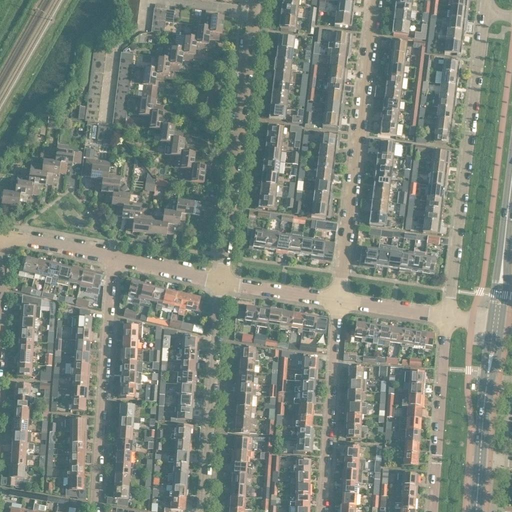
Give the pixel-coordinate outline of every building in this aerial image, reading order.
[(394,0),(394,11),(410,13),(415,13),(416,8),(411,7),(411,1),(402,0),(394,0)] [(447,7),(449,7),(465,10),(465,9),(467,9),(468,2),(466,1),(466,0),(447,0),(447,7)] [(336,7),(335,14),(351,16),(353,4),(336,2),(332,2),(331,7),(336,7)] [(280,17),(296,19),(299,19),(300,14),(297,14),(298,7),(281,5),(280,17)] [(449,7),(447,19),(464,21),(464,20),(466,20),(467,14),(465,13),(465,10),(449,7)] [(204,15),(203,28),(209,28),(208,33),(208,34),(208,40),(218,41),(219,35),(220,35),(222,18),(216,17),(217,13),(205,11),(204,15)] [(409,24),(410,13),(394,11),(392,22),(409,24)] [(165,12),(165,18),(164,24),(172,24),(173,12),(165,12)] [(335,14),(330,13),(330,17),(334,18),(333,28),(350,30),(351,16),(335,14)] [(280,32),(295,33),(296,19),(280,17),(278,16),(277,29),(280,29),(280,32)] [(447,19),(446,31),(462,33),(462,32),(464,32),(465,25),(463,25),(464,21),(447,19)] [(392,34),(392,37),(407,38),(407,36),(409,24),(392,22),(391,34),(392,34)] [(191,26),(189,38),(195,38),(195,44),(194,51),(204,52),(205,45),(206,45),(207,40),(208,40),(208,34),(208,33),(209,28),(203,28),(197,27),(191,26)] [(426,26),(421,26),(420,34),(414,33),(413,39),(424,41),(426,26)] [(333,31),(331,45),(348,47),(350,48),(351,41),(351,36),(349,35),(350,33),(333,31)] [(446,31),(444,42),(461,44),(461,43),(462,33),(446,31)] [(176,38),(174,48),(182,49),(181,55),(182,55),(181,61),(191,62),(192,56),(194,56),(194,51),(195,44),(195,38),(189,38),(183,37),(183,39),(176,38)] [(278,37),(276,49),(293,51),(294,39),(278,37)] [(305,45),(304,52),(310,53),(311,38),(300,37),(299,44),(305,45)] [(389,42),(388,54),(405,56),(407,56),(408,52),(407,51),(405,50),(406,41),(397,40),(397,43),(389,42)] [(423,50),(424,43),(412,42),(412,49),(418,49),(417,57),(422,58),(423,50)] [(451,55),(451,57),(460,58),(460,55),(461,44),(444,42),(443,54),(451,55)] [(331,45),(330,57),(346,59),(348,47),(331,45)] [(169,65),(168,72),(175,72),(178,73),(179,66),(180,66),(181,61),(182,55),(181,55),(182,49),(174,48),(170,48),(168,60),(169,60),(168,65),(169,65)] [(276,49),(275,60),(291,62),(293,51),(276,49)] [(120,60),(131,62),(132,55),(120,53),(119,60),(120,60)] [(387,65),(403,67),(405,56),(388,54),(387,65)] [(330,57),(328,69),(345,70),(346,59),(330,57)] [(155,75),(154,82),(156,82),(161,83),(162,76),(167,77),(168,72),(169,65),(168,65),(169,60),(168,60),(156,58),(155,70),(155,75)] [(290,74),(291,62),(275,60),(273,72),(290,74)] [(437,66),(436,72),(457,75),(459,75),(460,68),(458,68),(458,63),(442,61),(442,62),(440,62),(440,66),(437,66)] [(385,65),(384,71),(386,71),(385,77),(402,79),(405,80),(405,75),(404,74),(402,74),(403,67),(387,65),(385,65)] [(144,68),(141,86),(143,86),(142,93),(156,94),(156,88),(155,88),(156,82),(154,82),(155,75),(155,70),(144,68)] [(328,69),(327,80),(344,82),(345,82),(346,75),(344,75),(345,70),(328,69)] [(273,72),(272,83),(288,85),(290,74),(273,72)] [(435,77),(434,84),(439,84),(456,86),(457,75),(436,72),(435,77)] [(385,77),(384,89),(400,91),(402,79),(385,77)] [(327,80),(325,92),(342,94),(344,82),(327,80)] [(287,97),(288,85),(272,83),(271,95),(287,97)] [(439,84),(438,97),(454,99),(456,86),(439,84)] [(384,89),(382,100),(399,102),(400,91),(384,89)] [(322,91),(320,103),(324,103),(335,105),(341,105),(341,106),(343,106),(344,99),(342,99),(342,94),(325,92),(322,91)] [(140,99),(137,116),(149,118),(150,118),(150,112),(151,112),(152,106),(153,106),(154,101),(155,100),(156,94),(142,93),(141,99),(140,99)] [(271,95),(269,107),(286,109),(287,97),(271,95)] [(433,96),(432,108),(436,108),(453,110),(454,110),(456,99),(454,99),(438,97),(433,96)] [(382,100),(381,112),(398,114),(399,102),(382,100)] [(324,103),(323,115),(341,117),(342,110),(340,110),(341,106),(341,105),(335,105),(324,103)] [(149,118),(148,130),(160,131),(161,126),(162,119),(163,114),(162,114),(163,107),(154,106),(153,106),(152,106),(151,112),(150,112),(150,118),(149,118)] [(284,121),(286,109),(269,107),(268,119),(284,121)] [(453,110),(436,108),(435,120),(451,122),(453,110)] [(291,124),(301,125),(303,110),(297,110),(296,118),(291,118),(291,124)] [(380,123),(396,125),(398,114),(381,112),(380,123)] [(323,115),(321,127),(337,129),(339,129),(340,121),(339,121),(339,118),(341,118),(341,117),(323,115)] [(153,138),(153,142),(159,142),(158,143),(165,144),(170,145),(171,145),(172,139),(173,132),(173,127),(171,127),(172,120),(162,119),(161,126),(160,131),(159,138),(153,138)] [(435,120),(434,131),(450,133),(451,133),(452,127),(451,126),(451,122),(435,120)] [(378,123),(377,130),(379,131),(378,135),(395,137),(396,125),(380,123),(378,123)] [(282,140),(283,128),(266,126),(265,138),(282,140)] [(295,134),(294,142),(299,142),(301,128),(289,126),(289,133),(295,134)] [(45,128),(35,127),(34,135),(44,136),(45,128)] [(425,145),(426,138),(421,137),(421,132),(416,131),(414,143),(425,145)] [(434,131),(432,143),(449,145),(450,133),(434,131)] [(165,144),(163,156),(169,157),(175,157),(181,158),(182,152),(182,153),(183,146),(184,140),(182,140),(183,134),(173,132),(172,139),(171,145),(170,145),(165,144)] [(320,135),(319,147),(335,149),(338,149),(339,135),(333,134),(333,136),(320,135)] [(282,140),(265,138),(263,138),(263,145),(264,145),(263,150),(280,152),(282,140)] [(393,157),(394,145),(378,143),(376,154),(376,155),(393,157)] [(55,151),(54,163),(66,165),(72,166),(72,164),(79,165),(80,154),(66,152),(66,147),(56,145),(55,151)] [(175,157),(174,169),(179,169),(185,170),(191,171),(192,171),(192,166),(193,166),(194,159),(193,159),(194,154),(192,154),(193,147),(183,146),(182,153),(182,152),(181,158),(175,157)] [(424,153),(424,148),(414,146),(412,161),(418,162),(419,153),(424,153)] [(317,158),(334,160),(335,149),(319,147),(317,158)] [(85,150),(84,158),(92,159),(93,151),(85,150)] [(262,162),(279,164),(280,152),(263,150),(262,162)] [(431,151),(430,163),(448,165),(449,153),(448,153),(432,151),(431,151)] [(376,155),(374,166),(374,167),(391,169),(393,157),(376,155)] [(317,158),(316,170),(333,172),(334,160),(317,158)] [(185,170),(184,182),(190,183),(202,185),(205,167),(203,167),(204,161),(194,159),(193,166),(192,166),(192,171),(191,171),(185,170)] [(88,179),(95,180),(106,182),(107,176),(109,162),(85,160),(83,177),(88,177),(88,179)] [(41,173),(52,175),(52,176),(58,176),(58,175),(60,175),(64,176),(66,165),(54,163),(42,162),(42,166),(41,173)] [(279,164),(262,162),(261,173),(278,175),(279,164)] [(447,177),(448,165),(430,163),(428,175),(445,177),(447,177)] [(29,173),(27,184),(36,186),(39,186),(44,187),(44,186),(47,186),(51,187),(52,176),(52,175),(41,173),(42,166),(30,164),(29,172),(29,173)] [(390,175),(391,169),(374,167),(374,166),(373,166),(372,173),(374,173),(373,178),(390,180),(393,181),(394,175),(390,175)] [(314,181),(331,183),(333,172),(316,170),(314,181)] [(10,188),(9,194),(14,194),(14,195),(26,196),(31,197),(31,196),(37,197),(39,186),(36,186),(27,184),(29,173),(29,172),(22,171),(21,177),(16,176),(15,189),(10,188)] [(278,175),(261,173),(259,185),(276,187),(281,187),(282,182),(277,182),(278,175)] [(444,181),(445,177),(428,175),(427,186),(443,188),(445,188),(446,181),(444,181)] [(99,193),(105,194),(117,195),(119,183),(119,177),(107,176),(106,182),(95,180),(94,187),(99,188),(99,193)] [(145,178),(144,190),(154,191),(155,179),(145,178)] [(373,178),(372,190),(388,192),(390,180),(373,178)] [(330,195),(331,183),(314,181),(313,193),(330,195)] [(119,183),(117,195),(105,194),(104,200),(110,201),(109,206),(116,207),(127,209),(127,208),(129,193),(122,183),(119,183)] [(259,185),(258,196),(275,198),(276,187),(259,185)] [(442,200),(443,188),(427,186),(426,198),(442,200)] [(387,204),(388,192),(372,190),(370,202),(387,204)] [(2,193),(0,205),(18,207),(18,202),(25,203),(26,196),(14,195),(14,194),(9,194),(2,193)] [(313,193),(312,205),(328,207),(331,207),(332,199),(329,199),(330,195),(313,193)] [(275,198),(258,196),(257,208),(265,209),(264,211),(271,212),(271,210),(273,210),(275,198)] [(442,200),(426,198),(421,197),(420,202),(425,202),(424,209),(441,211),(442,200)] [(180,214),(180,215),(187,216),(192,216),(194,204),(176,202),(175,213),(175,214),(180,214)] [(370,202),(369,213),(386,215),(387,204),(370,202)] [(116,207),(115,214),(120,215),(120,220),(126,220),(133,221),(138,221),(139,216),(140,206),(131,205),(131,208),(127,208),(127,209),(116,207)] [(328,211),(328,207),(312,205),(310,218),(329,220),(330,211),(328,211)] [(439,223),(441,211),(424,209),(423,221),(439,223)] [(163,212),(162,219),(161,224),(167,225),(173,226),(178,226),(180,215),(180,214),(175,214),(175,213),(169,213),(163,212)] [(247,217),(268,220),(269,215),(248,212),(247,217)] [(369,213),(367,225),(369,225),(369,227),(383,228),(389,229),(390,222),(385,221),(386,215),(369,213)] [(139,216),(138,221),(133,221),(126,220),(125,225),(124,229),(131,230),(131,233),(148,235),(150,218),(139,216)] [(167,225),(161,224),(162,219),(150,218),(148,235),(165,237),(165,235),(172,236),(173,226),(167,225)] [(443,224),(439,223),(423,221),(421,233),(438,235),(442,236),(443,224)] [(314,227),(314,229),(324,230),(325,223),(315,222),(314,227)] [(251,230),(248,249),(263,251),(264,250),(266,234),(266,231),(261,230),(261,233),(254,232),(255,230),(251,230)] [(266,234),(264,250),(275,252),(278,235),(278,233),(266,231),(266,234)] [(275,252),(275,254),(282,255),(282,253),(287,253),(289,237),(290,234),(278,233),(278,235),(275,252)] [(289,237),(287,253),(298,255),(301,239),(289,237)] [(310,257),(312,241),(301,239),(298,255),(310,257)] [(310,257),(309,259),(317,260),(317,259),(322,260),(322,259),(330,260),(331,260),(330,262),(331,262),(334,244),(324,242),(312,241),(310,257)] [(375,269),(375,267),(378,250),(366,249),(361,248),(361,249),(355,248),(353,261),(359,262),(358,264),(358,266),(375,269)] [(389,252),(387,268),(398,270),(401,254),(401,250),(395,249),(395,253),(389,252)] [(378,250),(375,267),(387,268),(389,252),(378,250)] [(407,252),(407,255),(401,254),(398,270),(398,272),(409,273),(410,272),(412,256),(412,253),(407,252)] [(424,257),(421,274),(433,275),(436,259),(435,259),(435,256),(430,255),(430,258),(424,257)] [(412,256),(410,272),(421,274),(424,257),(412,256)] [(20,267),(18,276),(33,280),(34,275),(37,261),(25,259),(23,268),(20,267)] [(37,260),(37,261),(34,275),(45,278),(49,262),(37,260)] [(55,288),(56,285),(57,281),(56,280),(59,267),(60,265),(49,262),(45,278),(51,279),(49,286),(55,288)] [(57,281),(56,285),(67,287),(67,283),(71,269),(59,267),(56,280),(57,281)] [(71,267),(71,269),(67,283),(79,286),(82,272),(82,270),(71,267)] [(82,272),(79,286),(78,288),(85,290),(85,292),(90,293),(91,289),(94,275),(82,272)] [(139,300),(142,286),(142,284),(131,281),(127,297),(133,298),(132,305),(138,306),(139,300)] [(153,289),(142,286),(139,300),(150,302),(153,289)] [(20,293),(29,295),(31,289),(21,287),(20,293)] [(165,291),(153,289),(150,302),(156,303),(154,311),(160,312),(162,305),(165,291)] [(172,312),(173,307),(176,294),(165,291),(162,305),(167,306),(166,310),(172,312)] [(187,296),(176,294),(173,307),(179,308),(177,314),(183,316),(184,310),(187,296)] [(64,298),(53,295),(51,301),(63,304),(64,298)] [(20,318),(34,319),(39,320),(40,301),(21,296),(20,318)] [(199,299),(187,296),(184,310),(196,312),(201,313),(203,303),(198,302),(199,299)] [(76,300),(75,301),(74,306),(86,309),(88,302),(76,300)] [(255,327),(256,323),(258,309),(246,308),(246,314),(240,313),(239,320),(244,320),(244,322),(250,322),(250,326),(255,327)] [(258,309),(256,323),(255,327),(267,328),(267,325),(269,311),(258,309)] [(134,320),(136,314),(124,311),(122,317),(134,320)] [(269,311),(267,325),(278,327),(279,327),(281,313),(269,311)] [(77,312),(77,318),(76,330),(90,331),(91,319),(86,319),(86,313),(77,312)] [(281,313),(279,327),(278,327),(278,330),(285,331),(284,335),(289,336),(290,329),(292,315),(281,313)] [(292,315),(290,329),(297,330),(296,334),(301,335),(301,330),(304,316),(292,315)] [(304,316),(301,330),(301,335),(302,335),(302,332),(308,333),(307,339),(312,340),(315,318),(304,316)] [(19,330),(33,331),(34,331),(34,324),(36,324),(36,320),(34,320),(34,319),(20,318),(19,330)] [(123,339),(141,339),(141,324),(126,320),(125,327),(123,327),(123,339)] [(193,326),(181,323),(180,330),(191,333),(193,326)] [(349,337),(353,337),(353,338),(361,339),(360,343),(364,343),(365,339),(367,326),(355,324),(354,330),(350,330),(349,337)] [(377,341),(379,327),(367,326),(365,339),(377,341)] [(387,347),(388,343),(390,329),(386,329),(387,327),(379,326),(379,327),(377,341),(384,342),(383,347),(387,347)] [(402,331),(390,329),(388,343),(400,345),(402,331)] [(400,345),(411,346),(413,333),(409,332),(409,331),(402,329),(402,331),(400,345)] [(18,342),(32,343),(33,343),(33,336),(37,336),(38,331),(33,331),(34,331),(33,331),(19,330),(18,342)] [(75,342),(89,342),(90,331),(76,330),(71,330),(70,341),(75,342)] [(168,338),(175,338),(175,332),(164,331),(162,349),(167,349),(168,338)] [(416,355),(422,355),(425,335),(413,333),(411,346),(411,349),(417,350),(416,355)] [(250,344),(252,336),(242,335),(240,343),(250,344)] [(123,339),(122,350),(140,351),(141,339),(123,339)] [(181,351),(195,352),(196,340),(182,339),(181,351)] [(153,352),(159,352),(160,341),(154,340),(154,349),(151,348),(150,351),(153,352)] [(18,353),(32,354),(32,348),(35,348),(36,343),(33,343),(32,343),(18,342),(18,353)] [(89,342),(75,342),(75,353),(89,354),(89,342)] [(316,347),(299,345),(298,351),(315,354),(316,347)] [(240,361),(254,362),(255,362),(257,362),(258,356),(254,356),(254,350),(240,349),(240,361)] [(120,350),(120,362),(122,362),(135,363),(135,362),(136,356),(141,356),(141,351),(140,351),(122,350),(120,350)] [(194,363),(195,352),(181,351),(180,357),(174,356),(173,362),(180,362),(194,363)] [(280,352),(279,370),(284,370),(285,360),(292,360),(293,353),(280,352)] [(17,365),(31,366),(32,354),(18,353),(17,365)] [(75,353),(74,365),(88,366),(89,354),(75,353)] [(301,371),(315,372),(315,368),(317,368),(318,360),(316,360),(302,359),(301,371)] [(239,373),(253,374),(253,367),(257,368),(257,362),(255,362),(254,362),(240,361),(239,365),(237,365),(237,373),(239,373)] [(141,374),(141,362),(135,362),(135,363),(122,362),(121,374),(139,374),(141,374)] [(194,363),(180,362),(180,368),(173,367),(172,373),(177,373),(177,374),(193,375),(194,370),(196,370),(196,363),(194,363)] [(87,377),(89,377),(90,366),(88,366),(74,365),(71,364),(70,376),(73,376),(87,377)] [(17,365),(16,377),(30,378),(31,366),(17,365)] [(50,367),(45,367),(44,373),(40,373),(39,381),(49,382),(50,367)] [(348,369),(348,381),(361,381),(362,374),(364,374),(364,370),(362,370),(362,369),(348,369)] [(294,382),(300,383),(314,384),(315,379),(316,379),(317,372),(315,372),(301,371),(300,376),(294,376),(294,382)] [(236,384),(238,384),(252,385),(252,378),(254,378),(254,374),(253,374),(239,373),(238,377),(237,376),(236,384)] [(425,375),(423,375),(423,374),(409,373),(408,385),(424,386),(424,384),(422,384),(423,382),(424,382),(425,375)] [(121,374),(121,385),(134,386),(134,385),(138,385),(139,374),(121,374)] [(177,374),(176,385),(178,385),(192,386),(193,382),(195,383),(195,375),(193,375),(177,374)] [(88,389),(89,377),(87,377),(73,376),(72,388),(88,389)] [(347,392),(361,393),(363,393),(363,381),(361,381),(348,381),(347,392)] [(299,394),(313,395),(314,391),(316,391),(316,384),(314,384),(300,383),(299,390),(297,390),(297,393),(299,394)] [(48,395),(49,385),(39,384),(38,390),(43,390),(43,394),(48,395)] [(257,391),(257,386),(254,386),(252,385),(238,384),(237,388),(236,388),(235,396),(237,396),(253,397),(255,397),(255,391),(257,391)] [(134,386),(121,385),(118,385),(118,400),(134,401),(134,392),(138,392),(139,385),(138,385),(134,385),(134,386)] [(192,386),(178,385),(178,392),(174,392),(174,396),(175,396),(175,397),(192,398),(192,394),(194,394),(194,386),(192,386)] [(408,385),(407,396),(421,397),(422,393),(424,393),(424,386),(408,385)] [(14,386),(13,397),(13,398),(29,399),(29,398),(29,387),(14,386)] [(72,388),(72,399),(86,400),(87,400),(88,389),(72,388)] [(347,392),(347,404),(361,404),(361,393),(347,392)] [(293,405),(294,405),(296,405),(313,407),(313,402),(315,403),(315,395),(313,395),(299,394),(299,400),(293,400),(293,405)] [(237,396),(236,408),(250,409),(250,408),(251,401),(253,401),(253,397),(237,396)] [(421,397),(407,396),(402,396),(402,403),(401,403),(400,408),(406,408),(421,409),(421,405),(423,405),(423,397),(421,397)] [(175,397),(175,408),(174,408),(191,410),(193,410),(194,398),(192,398),(175,397)] [(29,399),(13,398),(13,409),(14,409),(28,410),(28,409),(33,403),(34,398),(29,398),(29,399)] [(86,400),(72,399),(71,411),(85,412),(86,400)] [(346,416),(362,416),(365,416),(365,405),(361,404),(347,404),(346,416)] [(313,407),(296,405),(294,405),(294,417),(298,417),(312,418),(313,407)] [(119,418),(133,419),(133,418),(133,412),(138,412),(138,408),(120,406),(119,418)] [(173,419),(173,423),(190,424),(190,421),(191,410),(174,408),(174,414),(170,414),(170,419),(173,419)] [(249,420),(250,414),(254,414),(255,409),(250,408),(250,409),(236,408),(236,412),(234,411),(233,419),(235,419),(249,420)] [(406,419),(420,420),(421,409),(406,408),(406,419)] [(28,410),(14,409),(13,421),(27,422),(27,415),(32,415),(32,410),(28,410)] [(346,416),(346,427),(360,428),(360,420),(362,420),(362,416),(346,416)] [(311,430),(312,418),(298,417),(297,429),(311,430)] [(64,433),(69,432),(85,433),(85,418),(74,418),(68,418),(68,421),(64,421),(64,433)] [(139,419),(133,418),(133,419),(119,418),(118,430),(132,431),(132,424),(139,425),(139,419)] [(249,420),(235,419),(233,419),(232,434),(255,436),(255,433),(248,432),(249,426),(256,427),(256,420),(249,420)] [(398,431),(405,431),(419,432),(420,420),(406,419),(405,425),(398,425),(398,431)] [(27,422),(13,421),(11,421),(10,432),(13,433),(26,433),(27,426),(31,426),(31,422),(27,422)] [(273,422),(267,421),(265,421),(264,436),(272,437),(273,422)] [(174,441),(175,441),(191,442),(192,427),(175,426),(174,436),(170,436),(170,440),(175,441),(174,441)] [(366,428),(360,428),(346,427),(346,439),(359,440),(359,439),(363,440),(363,434),(366,434),(366,428)] [(297,429),(296,440),(310,441),(311,437),(312,437),(313,430),(311,430),(297,429)] [(118,430),(117,441),(131,442),(132,431),(118,430)] [(400,442),(404,442),(418,444),(419,432),(405,431),(404,437),(401,437),(400,442)] [(65,444),(69,444),(85,444),(85,433),(69,432),(64,433),(69,433),(69,440),(65,440),(65,444)] [(12,444),(25,445),(29,445),(30,434),(26,433),(13,433),(12,444)] [(250,453),(251,441),(255,442),(255,439),(233,437),(232,452),(250,453)] [(292,455),(302,455),(303,453),(309,453),(310,449),(312,449),(312,441),(310,441),(296,440),(295,451),(292,451),(292,455)] [(130,454),(131,442),(117,441),(116,453),(130,454)] [(174,452),(188,453),(190,454),(191,442),(175,441),(174,441),(174,452)] [(398,454),(403,454),(418,455),(418,444),(404,442),(404,449),(398,448),(398,454)] [(29,445),(25,445),(12,444),(11,456),(25,457),(25,456),(25,450),(32,451),(32,445),(29,445)] [(85,456),(85,444),(69,444),(65,444),(65,445),(68,445),(68,451),(62,451),(62,456),(68,456),(83,456),(85,456)] [(345,448),(344,460),(358,461),(358,449),(345,448)] [(230,463),(232,464),(246,465),(250,465),(250,464),(249,464),(249,459),(253,459),(253,453),(250,453),(232,452),(231,451),(230,463)] [(187,465),(188,453),(174,452),(173,458),(168,457),(167,464),(173,464),(187,465)] [(129,466),(129,465),(130,454),(116,453),(116,465),(129,466)] [(402,466),(417,467),(418,455),(403,454),(402,466)] [(8,466),(8,467),(24,468),(24,467),(26,468),(26,462),(31,462),(32,457),(25,456),(25,457),(11,456),(10,467),(8,466)] [(68,468),(69,468),(83,468),(83,456),(68,456),(68,468)] [(357,472),(357,465),(363,466),(364,461),(358,461),(344,460),(343,471),(357,472)] [(289,474),(295,474),(309,474),(309,462),(295,462),(295,468),(289,468),(289,474)] [(173,464),(172,474),(172,475),(186,476),(187,465),(173,464)] [(231,475),(245,476),(250,476),(250,465),(246,465),(232,464),(231,475)] [(129,465),(129,466),(116,465),(115,476),(128,477),(131,477),(131,471),(135,471),(135,465),(129,465)] [(24,467),(24,468),(8,467),(6,487),(14,488),(14,489),(24,490),(25,473),(31,474),(31,468),(26,468),(24,467)] [(69,480),(82,480),(83,468),(69,468),(68,468),(68,473),(61,473),(61,479),(69,479),(69,480)] [(343,471),(342,483),(356,484),(360,484),(361,473),(357,472),(343,471)] [(309,486),(309,474),(295,474),(295,480),(290,480),(290,485),(295,485),(309,486)] [(185,488),(186,476),(172,475),(171,487),(185,488)] [(231,475),(231,487),(251,488),(249,488),(250,476),(245,476),(231,475)] [(395,486),(401,487),(417,488),(415,488),(415,484),(417,484),(417,476),(397,475),(396,481),(395,486)] [(115,476),(114,488),(128,489),(128,488),(128,477),(115,476)] [(65,486),(64,497),(84,500),(84,492),(82,492),(82,480),(69,480),(69,486),(65,486)] [(340,483),(339,494),(340,494),(355,495),(356,484),(342,483),(340,483)] [(290,497),(295,497),(308,497),(309,486),(295,485),(295,492),(290,492),(290,497)] [(377,497),(378,486),(373,485),(372,494),(367,493),(366,496),(377,497)] [(417,488),(401,487),(395,486),(395,487),(396,487),(396,493),(395,493),(394,498),(414,499),(414,495),(416,495),(417,488)] [(168,498),(171,498),(184,499),(185,488),(171,487),(171,492),(165,492),(164,498),(168,498)] [(231,487),(230,499),(244,500),(250,500),(251,488),(231,487)] [(128,489),(114,488),(113,499),(108,499),(107,505),(127,508),(127,500),(127,493),(132,494),(133,488),(128,488),(128,489)] [(23,498),(24,493),(9,490),(8,496),(23,498)] [(339,499),(341,499),(341,506),(354,507),(355,495),(340,494),(339,499)] [(372,497),(371,508),(376,508),(377,497),(366,496),(372,497)] [(294,509),(308,509),(308,497),(295,497),(295,503),(289,503),(289,508),(295,508),(294,509)] [(184,499),(171,498),(168,498),(168,504),(164,504),(163,511),(179,511),(180,511),(183,511),(184,499)] [(243,511),(244,500),(230,499),(228,498),(227,510),(229,510),(243,511)] [(394,510),(399,510),(413,511),(414,505),(415,505),(416,500),(414,499),(394,498),(395,498),(395,504),(394,504),(394,510)]
